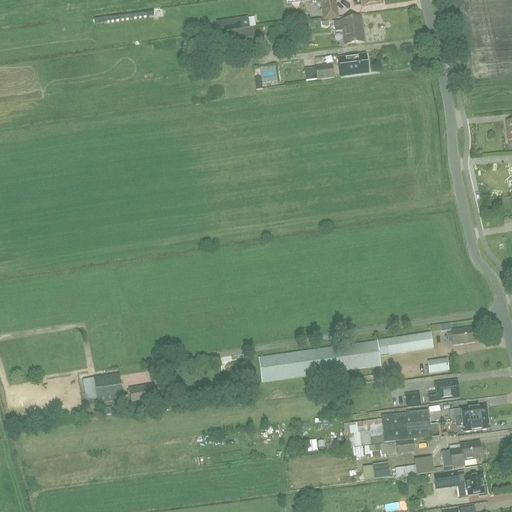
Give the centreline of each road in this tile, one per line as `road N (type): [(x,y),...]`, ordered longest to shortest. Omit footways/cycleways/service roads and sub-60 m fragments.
road 1 (unclassified): [(504,310),(177,363)]
road 2 (unclassified): [(504,310),(461,205),(425,0)]
